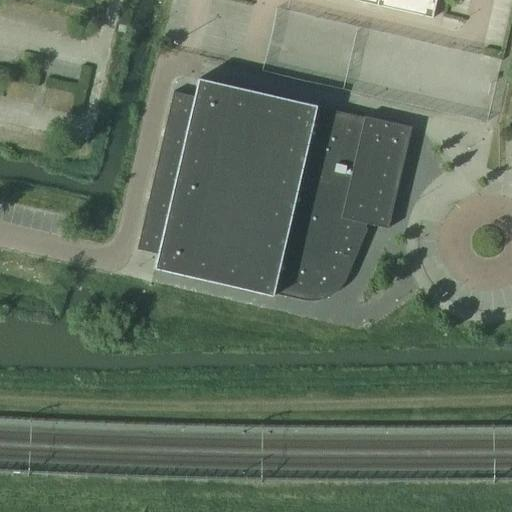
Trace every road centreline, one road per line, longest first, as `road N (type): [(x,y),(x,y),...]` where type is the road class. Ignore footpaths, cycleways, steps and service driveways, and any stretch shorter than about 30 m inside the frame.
road 1 (track): [(0,393),(511,390)]
road 2 (unclassified): [(201,71),(172,67),(161,79),(112,260),(0,238)]
road 3 (unclassified): [(511,212),(477,208),(464,214),(453,238),(465,273),(497,277),(511,266)]
